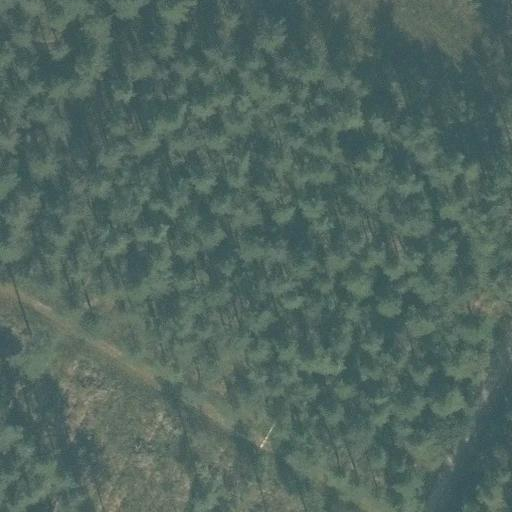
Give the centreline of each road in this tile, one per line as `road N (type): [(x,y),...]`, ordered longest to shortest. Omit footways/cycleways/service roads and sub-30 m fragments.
road 1 (track): [(0,282),(379,511)]
road 2 (track): [(428,511),(511,336)]
